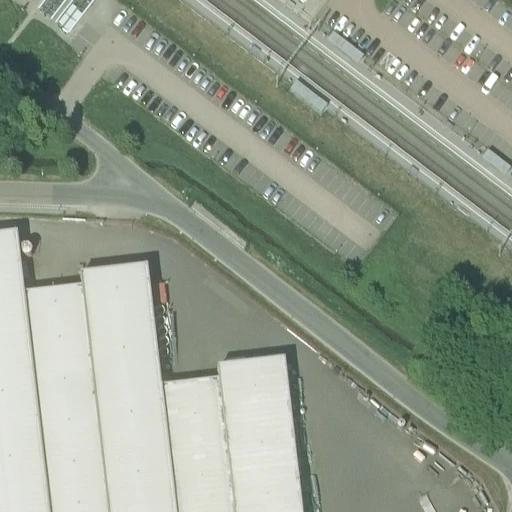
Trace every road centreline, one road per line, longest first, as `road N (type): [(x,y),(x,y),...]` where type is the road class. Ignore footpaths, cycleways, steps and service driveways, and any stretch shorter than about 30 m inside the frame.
road 1 (unclassified): [(511,465),(427,412),(174,214),(131,199)]
road 2 (unclassified): [(131,199),(109,158),(0,67)]
road 3 (unclassified): [(0,194),(131,199)]
